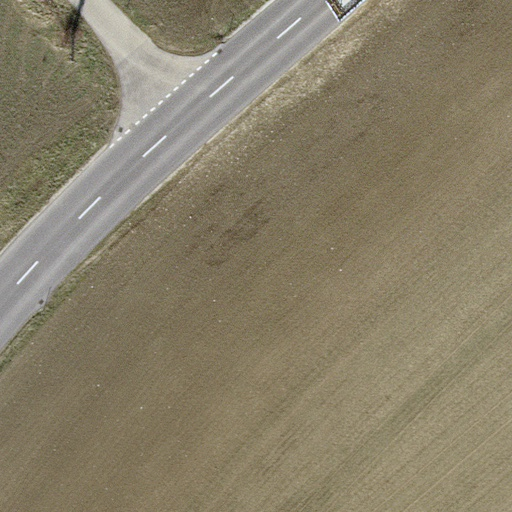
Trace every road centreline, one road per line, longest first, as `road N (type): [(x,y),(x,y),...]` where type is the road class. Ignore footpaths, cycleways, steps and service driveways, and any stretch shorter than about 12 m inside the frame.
road 1 (tertiary): [(322,0),(94,202),(0,309)]
road 2 (track): [(84,0),(192,114)]
